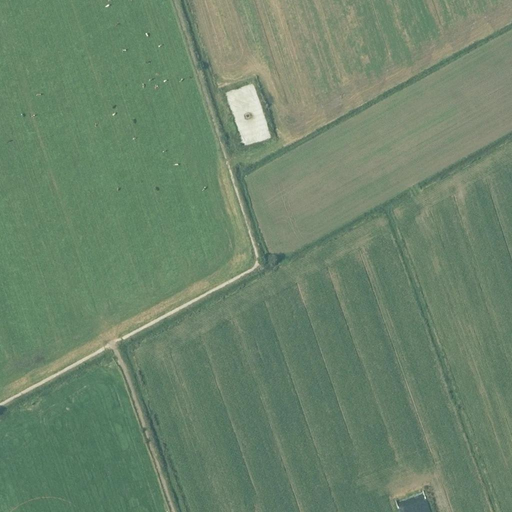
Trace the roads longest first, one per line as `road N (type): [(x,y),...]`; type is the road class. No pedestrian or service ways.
road 1 (track): [(144,427),(112,344),(256,265),(173,0)]
road 2 (track): [(112,344),(0,405)]
